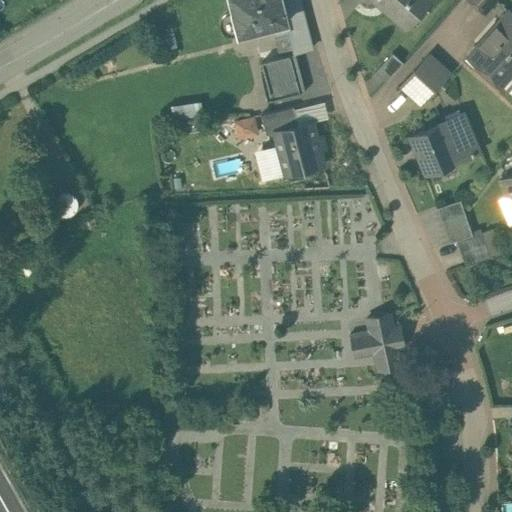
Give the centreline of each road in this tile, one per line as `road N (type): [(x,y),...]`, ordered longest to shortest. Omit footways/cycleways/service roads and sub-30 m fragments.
road 1 (residential): [(453,324),(382,179),(320,0)]
road 2 (residential): [(476,511),(476,408),(453,324)]
road 3 (secondary): [(0,68),(116,0)]
